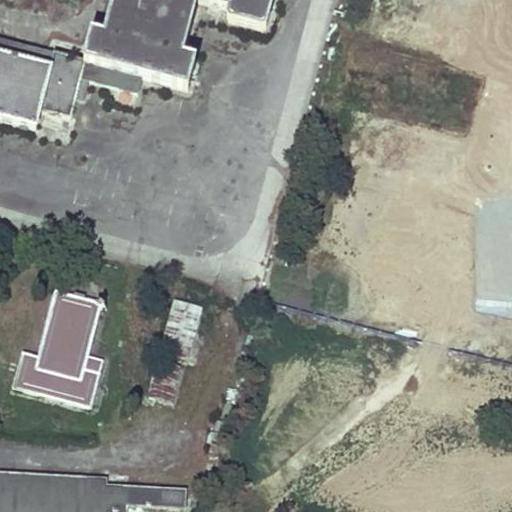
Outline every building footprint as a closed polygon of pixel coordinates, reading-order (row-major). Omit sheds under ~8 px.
[(123,0),(111,46),(98,43),(90,72),(196,99),(203,69),(190,66),(204,12),(235,20),(233,27),(236,32),(268,40),(273,37),(282,5),(279,0),(278,0),(239,0),(240,1),(234,0),(123,0)] [(511,0),(351,0),(275,291),(511,324),(511,0)] [(84,67),(0,43),(0,128),(37,139),(44,113),(69,120),(84,67)] [(86,359),(99,308),(56,297),(39,362),(23,358),(15,391),(39,397),(45,394),(63,399),(67,404),(90,410),(102,363),(86,359)] [(159,351),(190,359),(203,310),(171,303),(159,351)] [(67,404),(63,399),(45,394),(39,397),(67,404)] [(109,483),(0,476),(0,511),(188,511),(189,492),(109,489),(109,483)]
